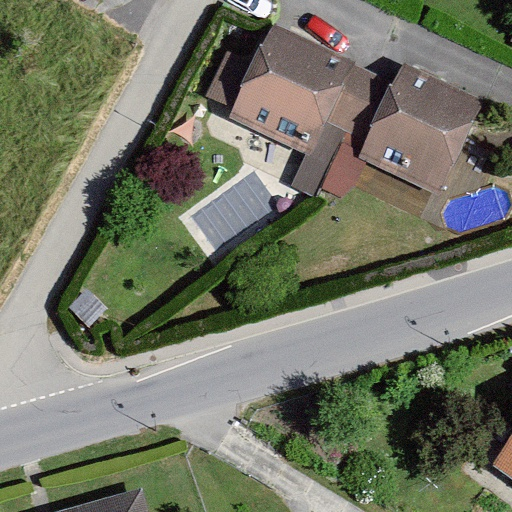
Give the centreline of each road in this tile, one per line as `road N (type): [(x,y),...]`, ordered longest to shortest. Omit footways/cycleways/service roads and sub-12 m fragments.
road 1 (tertiary): [(0,448),(511,285)]
road 2 (residential): [(0,357),(191,0)]
road 3 (unknown): [(147,401),(315,511)]
